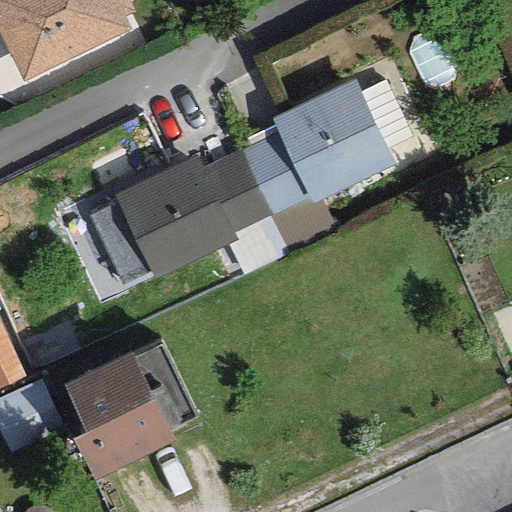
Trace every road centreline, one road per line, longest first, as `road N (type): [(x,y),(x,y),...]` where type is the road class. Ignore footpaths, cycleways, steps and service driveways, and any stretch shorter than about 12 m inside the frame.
road 1 (residential): [(0,149),(312,0)]
road 2 (residential): [(363,511),(511,439)]
